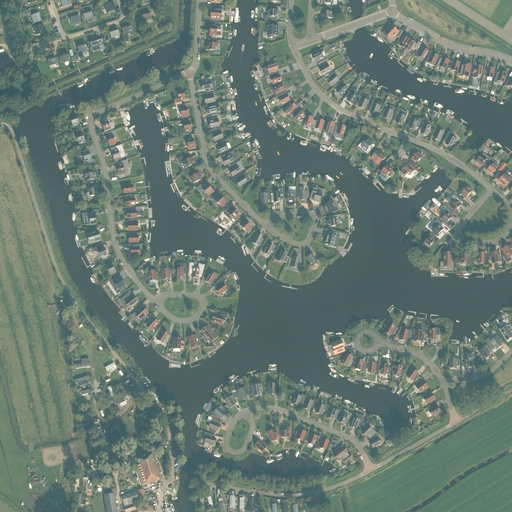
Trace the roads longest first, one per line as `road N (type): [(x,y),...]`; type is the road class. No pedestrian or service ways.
road 1 (residential): [(165,485),(173,471),(164,417),(59,277),(12,135),(0,125)]
road 2 (residential): [(156,303),(116,249),(89,117),(188,72)]
road 3 (residential): [(491,190),(446,155),(329,102),(292,46)]
road 4 (residential): [(188,72),(208,165),(266,226)]
road 5 (residential): [(370,470),(348,437),(272,408),(246,411)]
road 6 (residential): [(392,11),(444,43),(511,61)]
road 7 (unclassified): [(195,480),(277,495),(314,493)]
